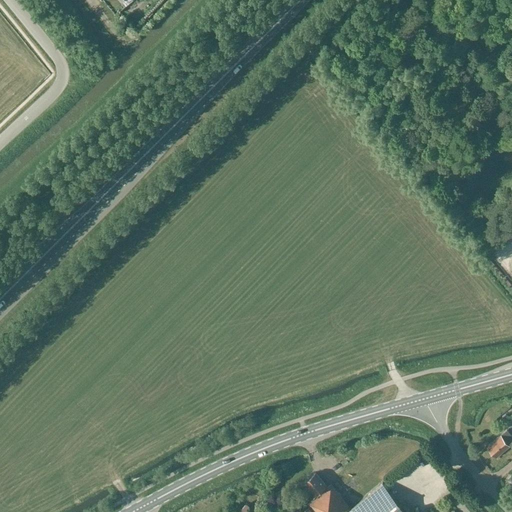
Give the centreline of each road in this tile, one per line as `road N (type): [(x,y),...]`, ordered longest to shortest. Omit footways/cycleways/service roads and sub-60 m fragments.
road 1 (trunk): [(0,300),(311,0)]
road 2 (primary): [(133,511),(272,445),(423,399)]
road 3 (unclassified): [(9,0),(61,62),(63,76),(0,144)]
road 4 (unclassified): [(508,511),(423,399)]
